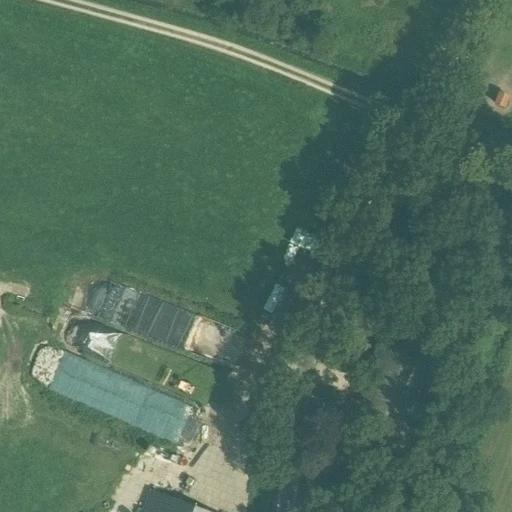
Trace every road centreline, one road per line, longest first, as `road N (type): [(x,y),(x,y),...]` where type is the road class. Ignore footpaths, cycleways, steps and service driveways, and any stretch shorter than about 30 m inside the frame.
road 1 (tertiary): [(292,511),(304,387),(480,0)]
road 2 (track): [(424,128),(244,53),(50,0)]
